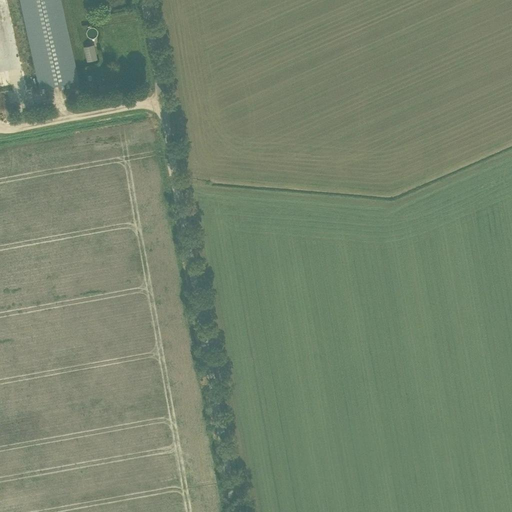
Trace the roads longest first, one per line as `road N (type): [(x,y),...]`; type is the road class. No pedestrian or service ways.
road 1 (unclassified): [(232,511),(139,0)]
road 2 (track): [(0,133),(158,106)]
